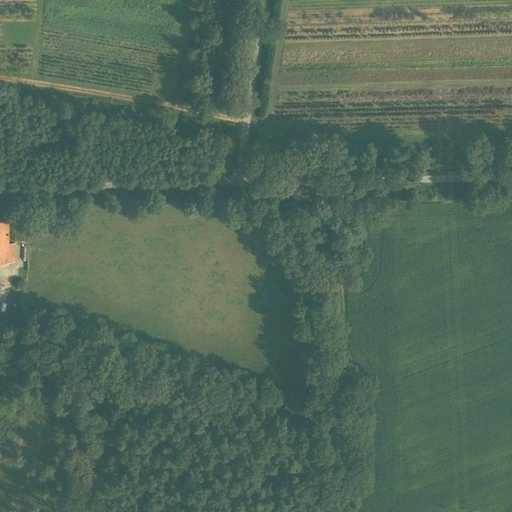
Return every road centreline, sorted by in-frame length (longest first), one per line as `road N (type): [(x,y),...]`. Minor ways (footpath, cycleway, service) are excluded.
road 1 (unclassified): [(0,185),(242,178),(269,0)]
road 2 (track): [(356,511),(337,270),(273,178)]
road 3 (track): [(242,178),(511,172)]
road 4 (track): [(192,108),(0,76)]
